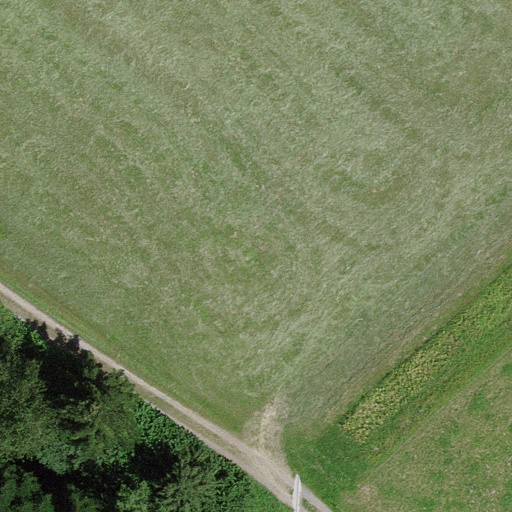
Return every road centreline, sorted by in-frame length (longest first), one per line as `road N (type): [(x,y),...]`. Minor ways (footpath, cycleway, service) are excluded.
road 1 (track): [(511,207),(361,349),(284,409),(270,441),(276,486)]
road 2 (track): [(0,311),(306,511)]
